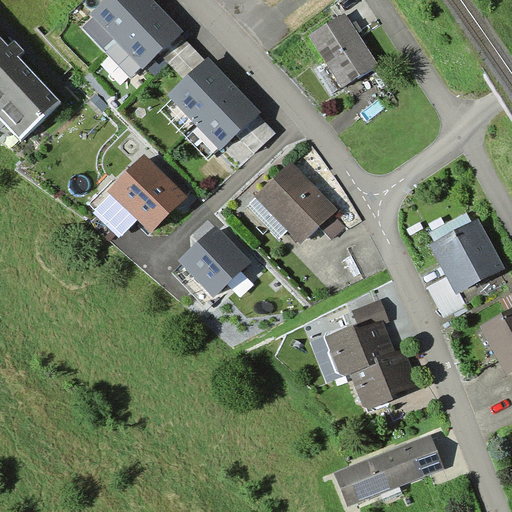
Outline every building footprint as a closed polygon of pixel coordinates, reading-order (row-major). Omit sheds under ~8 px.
[(116,41),(157,3),(154,0),(104,0),(90,14),(93,17),(116,41)] [(157,3),(116,41),(141,67),(143,69),(160,53),(181,34),(184,31),(157,3)] [(345,12),(309,35),(326,62),(343,88),(379,65),(345,12)] [(116,41),(93,17),(83,27),(106,51),(116,41)] [(160,53),(171,66),(192,47),(181,34),(160,53)] [(8,45),(0,36),(0,116),(21,140),(61,102),(18,56),(24,50),(14,40),(8,45)] [(141,67),(116,41),(106,51),(130,77),(141,67)] [(192,47),(171,66),(183,78),(204,60),(192,47)] [(167,95),(194,123),(234,84),(207,56),(204,60),(183,78),(167,95)] [(332,95),(343,88),(326,62),(315,69),(332,95)] [(261,111),(234,84),(194,123),(220,150),(237,134),(258,114),(261,111)] [(276,133),(258,114),(237,134),(255,153),(276,133)] [(188,196),(146,154),(108,190),(111,194),(137,219),(150,233),(188,196)] [(293,161),(255,196),(256,197),(288,231),(300,244),(320,226),(333,214),(338,209),(293,161)] [(122,235),(137,219),(111,194),(96,209),(122,235)] [(279,239),(288,231),(256,197),(248,205),(279,239)] [(345,227),(333,214),(320,226),(332,239),(345,227)] [(479,218),(429,245),(447,277),(456,295),(460,292),(506,268),(479,218)] [(190,236),(191,248),(215,226),(208,220),(190,236)] [(252,262),(216,224),(215,226),(191,248),(178,261),(213,298),(252,262)] [(456,295),(447,277),(427,287),(444,318),(467,306),(460,292),(456,295)] [(358,324),(359,327),(382,319),(384,323),(389,321),(381,299),(352,310),(358,324)] [(511,308),(480,326),(506,374),(511,371),(511,308)] [(345,376),(350,375),(377,364),(374,358),(395,350),(384,323),(382,319),(359,327),(358,324),(325,337),(330,350),(328,352),(337,373),(345,376)] [(395,350),(374,358),(377,364),(350,375),(363,406),(370,409),(422,387),(404,347),(395,350)] [(431,434),(334,473),(348,507),(381,494),(399,486),(445,468),(431,434)] [(403,494),(399,486),(381,494),(384,502),(403,494)]
